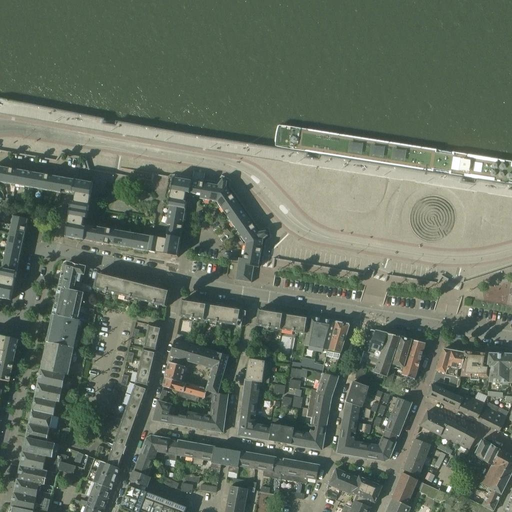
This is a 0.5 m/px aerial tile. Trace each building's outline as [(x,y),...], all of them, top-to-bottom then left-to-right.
[(0,182),(8,184),(11,169),(3,167),(1,176),(0,176),(0,182)] [(8,184),(17,186),(20,170),(11,169),(8,184)] [(17,186),(26,187),(29,172),(20,170),(17,186)] [(26,187),(35,189),(37,173),(29,172),(26,187)] [(35,189),(44,190),(46,175),(37,173),(35,189)] [(44,190),(52,192),(55,177),(46,175),(44,190)] [(61,193),(62,191),(64,178),(55,177),(52,192),(61,193)] [(62,191),(72,193),(76,194),(74,203),(71,203),(70,209),(71,209),(71,210),(86,212),(88,213),(93,183),(74,180),(64,178),(62,191)] [(168,207),(169,207),(186,210),(186,209),(187,209),(188,203),(185,203),(186,193),(190,194),(191,194),(201,196),(203,183),(198,182),(197,182),(193,181),(192,181),(174,178),(173,179),(169,206),(168,207)] [(224,197),(231,193),(227,187),(228,182),(223,179),(218,185),(212,184),(209,201),(217,202),(221,195),(224,197)] [(200,199),(209,201),(212,184),(203,183),(201,196),(200,199)] [(217,202),(221,209),(235,199),(231,193),(224,197),(221,195),(217,202)] [(221,209),(226,216),(240,206),(235,199),(221,209)] [(231,223),(245,213),(240,206),(226,216),(231,223)] [(169,207),(168,216),(184,219),(186,210),(169,207)] [(71,210),(70,215),(66,237),(95,243),(98,230),(83,227),(85,217),(86,212),(71,210)] [(231,223),(236,230),(250,220),(245,213),(231,223)] [(14,216),(12,225),(27,228),(29,219),(14,216)] [(168,216),(166,225),(170,225),(183,227),(184,219),(168,216)] [(236,230),(241,237),(255,227),(250,220),(236,230)] [(25,237),(27,228),(12,225),(10,234),(25,237)] [(150,236),(148,252),(150,252),(149,253),(155,254),(156,253),(177,257),(178,258),(179,258),(178,256),(181,238),(183,227),(170,225),(168,236),(167,240),(159,238),(152,237),(150,236)] [(98,227),(98,230),(95,243),(104,244),(107,229),(98,227)] [(241,237),(246,244),(254,242),(253,239),(260,234),(259,232),(255,227),(241,237)] [(115,230),(107,229),(104,244),(113,246),(115,230)] [(124,232),(115,230),(113,246),(121,247),(124,232)] [(133,233),(124,232),(121,247),(130,249),(133,233)] [(142,235),(133,233),(130,249),(139,250),(142,235)] [(23,246),(25,237),(10,234),(8,243),(23,246)] [(150,236),(142,235),(139,250),(148,252),(150,236)] [(261,255),(263,247),(255,245),(254,242),(246,244),(245,252),(261,255)] [(21,255),(23,246),(8,243),(6,252),(21,255)] [(4,261),(19,264),(21,255),(6,252),(4,261)] [(260,263),(261,258),(261,255),(245,252),(243,259),(239,258),(239,259),(238,264),(255,267),(254,267),(258,268),(259,268),(259,266),(260,263)] [(19,264),(4,261),(2,270),(17,273),(19,264)] [(65,264),(59,288),(80,292),(86,267),(67,263),(65,264)] [(235,280),(234,280),(235,281),(236,280),(243,282),(252,283),(252,282),(253,275),(254,267),(255,267),(238,264),(235,280)] [(17,273),(2,270),(1,275),(1,276),(0,280),(0,298),(11,301),(16,278),(17,273)] [(94,289),(118,295),(122,279),(113,277),(114,274),(108,273),(108,275),(98,273),(94,289)] [(142,301),(146,285),(137,283),(138,280),(132,279),(132,281),(122,279),(118,295),(142,301)] [(146,285),(142,301),(167,307),(171,291),(161,289),(162,286),(156,285),(155,287),(146,285)] [(59,288),(56,301),(81,307),(84,293),(80,292),(59,288)] [(180,317),(205,321),(208,304),(198,303),(199,300),(193,299),(193,302),(183,300),(180,317)] [(78,320),(81,307),(56,301),(53,315),(78,320)] [(217,306),(208,304),(205,321),(230,325),(232,308),(223,307),(223,304),(217,303),(217,306)] [(244,326),(247,312),(242,311),(242,310),(232,308),(230,325),(239,326),(244,326)] [(270,309),(269,311),(259,310),(257,326),(282,330),(284,314),(275,312),(275,310),(270,309)] [(293,315),(284,314),(282,330),(306,335),(309,318),(299,316),(300,314),(294,313),(293,315)] [(80,321),(78,320),(53,315),(50,329),(77,334),(80,321)] [(311,318),(305,346),(310,347),(310,348),(314,349),(314,348),(321,349),(321,351),(325,352),(325,350),(329,350),(329,349),(338,323),(311,318)] [(350,325),(338,323),(329,349),(342,351),(350,326),(350,325)] [(149,325),(147,337),(160,340),(163,328),(149,325)] [(50,329),(47,342),(74,348),(77,334),(50,329)] [(365,347),(364,351),(369,353),(367,360),(378,364),(388,334),(383,333),(375,331),(371,330),(365,347)] [(378,364),(375,373),(388,377),(389,375),(390,371),(392,365),(401,337),(388,334),(378,364)] [(0,352),(0,353),(0,380),(2,381),(7,382),(16,340),(0,336),(0,352)] [(160,340),(147,337),(144,349),(157,352),(160,340)] [(405,368),(413,341),(401,337),(392,365),(405,368)] [(174,340),(171,355),(189,360),(207,365),(202,387),(219,391),(229,356),(225,355),(213,351),(211,351),(202,348),(193,345),(189,345),(174,340)] [(426,344),(413,341),(405,368),(402,376),(415,379),(426,344)] [(71,362),(74,348),(47,342),(44,356),(71,362)] [(144,349),(141,360),(154,363),(157,352),(144,349)] [(323,373),(325,374),(333,376),(342,351),(329,349),(329,350),(325,365),(324,371),(323,373)] [(433,381),(456,387),(457,376),(463,376),(465,353),(444,349),(433,381)] [(465,353),(463,376),(469,377),(469,380),(478,380),(478,377),(489,378),(489,355),(465,353)] [(503,355),(497,355),(489,355),(489,378),(488,382),(509,383),(510,355),(503,355)] [(44,356),(42,370),(65,375),(68,375),(71,362),(44,356)] [(272,363),(249,359),(247,370),(270,373),(272,363)] [(141,360),(138,372),(152,375),(154,363),(141,360)] [(169,363),(166,376),(184,382),(188,366),(170,360),(169,363)] [(42,370),(39,383),(63,389),(63,384),(68,385),(69,380),(65,379),(65,375),(42,370)] [(270,373),(247,370),(246,380),(260,382),(269,383),(270,373)] [(138,372),(136,384),(148,388),(152,375),(138,372)] [(325,374),(321,384),(335,388),(338,378),(333,376),(325,374)] [(166,376),(163,387),(179,392),(183,393),(187,394),(191,395),(195,397),(199,398),(205,399),(205,397),(207,392),(216,394),(218,394),(219,391),(202,387),(187,382),(184,382),(166,376)] [(260,382),(246,380),(244,396),(258,398),(260,382)] [(354,382),(350,391),(366,397),(379,402),(381,397),(376,396),(372,394),(367,392),(369,388),(354,382)] [(60,401),(63,389),(39,383),(36,397),(57,402),(60,403),(60,401)] [(136,384),(132,394),(145,398),(148,388),(136,384)] [(331,399),(335,388),(321,384),(318,394),(331,399)] [(428,397),(438,401),(443,390),(432,385),(428,397)] [(164,405),(168,392),(163,390),(154,421),(166,423),(170,406),(164,405)] [(312,390),(309,410),(315,411),(328,414),(331,399),(318,394),(319,391),(317,391),(312,390)] [(453,395),(443,390),(438,401),(448,406),(453,395)] [(207,392),(205,397),(213,398),(212,405),(226,407),(228,396),(218,394),(216,394),(207,392)] [(362,408),(366,398),(350,392),(346,402),(362,408)] [(141,409),(145,398),(132,394),(128,404),(141,409)] [(448,406),(458,410),(463,399),(453,395),(448,406)] [(464,395),(463,399),(458,410),(468,415),(475,400),(464,395)] [(258,398),(244,396),(242,414),(256,416),(257,407),(263,408),(264,399),(258,398)] [(33,411),(53,416),(54,416),(57,402),(36,397),(33,411)] [(398,399),(392,414),(405,420),(412,404),(398,399)] [(475,400),(468,415),(478,420),(485,405),(475,400)] [(365,410),(362,408),(346,402),(344,415),(358,417),(364,418),(365,410)] [(128,404),(125,415),(137,419),(141,409),(128,404)] [(170,406),(166,423),(178,425),(180,417),(173,416),(175,408),(170,406)] [(211,415),(211,417),(225,419),(226,407),(214,406),(213,415),(211,415)] [(487,407),(482,417),(480,422),(490,427),(497,412),(487,407)] [(50,429),(53,416),(33,411),(30,424),(50,429)] [(180,417),(178,425),(179,425),(204,430),(206,416),(195,414),(181,411),(180,417)] [(312,426),(318,427),(326,428),(328,414),(315,411),(312,426)] [(420,426),(430,431),(438,416),(428,411),(420,426)] [(500,432),(507,417),(497,412),(490,427),(500,432)] [(256,416),(242,414),(239,435),(239,436),(252,438),(254,424),(255,420),(256,416)] [(387,427),(400,432),(405,420),(392,414),(387,427)] [(134,430),(137,419),(125,415),(121,425),(134,430)] [(355,432),(358,417),(344,415),(342,430),(355,432)] [(211,417),(206,416),(204,430),(223,433),(225,419),(211,417)] [(430,431),(434,433),(440,436),(447,421),(438,416),(430,431)] [(274,419),(272,427),(270,441),(280,443),(285,421),(274,419)] [(285,421),(280,443),(291,445),(294,431),(295,423),(285,421)] [(440,436),(450,441),(457,426),(447,421),(440,436)] [(30,424),(27,438),(47,443),(49,436),(58,438),(60,431),(50,429),(30,424)] [(254,424),(252,438),(270,441),(272,427),(258,425),(254,424)] [(121,425),(117,436),(130,440),(134,430),(121,425)] [(457,426),(450,441),(460,446),(467,431),(457,426)] [(308,448),(322,450),(326,428),(318,427),(317,431),(311,430),(311,434),(308,448)] [(387,427),(384,436),(397,441),(400,432),(387,427)] [(355,432),(342,430),(338,453),(354,456),(356,443),(354,442),(354,439),(355,432)] [(294,431),(291,445),(308,448),(311,434),(306,434),(294,431)] [(477,437),(467,431),(460,446),(469,451),(477,437)] [(113,446),(112,451),(124,455),(126,451),(130,440),(117,436),(113,446)] [(384,436),(380,447),(387,460),(389,459),(397,441),(384,436)] [(158,452),(166,453),(169,440),(151,437),(149,438),(158,452)] [(56,445),(47,443),(27,438),(24,452),(47,457),(53,458),(56,445)] [(154,460),(158,452),(149,438),(147,439),(141,455),(154,460)] [(415,439),(412,450),(427,456),(431,445),(423,442),(415,439)] [(170,440),(169,440),(166,453),(165,459),(176,461),(177,455),(180,442),(179,442),(170,440)] [(368,459),(370,445),(371,441),(366,440),(365,444),(356,443),(354,456),(368,459)] [(483,440),(474,456),(483,460),(492,445),(483,440)] [(177,455),(194,458),(197,445),(180,442),(177,455)] [(202,468),(211,469),(215,448),(211,447),(197,445),(194,458),(193,464),(203,466),(202,468)] [(368,459),(377,460),(385,462),(387,460),(380,447),(370,445),(368,459)] [(500,451),(492,445),(483,460),(482,461),(491,466),(500,451)] [(220,471),(222,463),(226,464),(229,465),(228,472),(238,474),(239,466),(242,452),(228,450),(215,448),(211,469),(220,471)] [(423,466),(427,456),(412,450),(408,460),(423,466)] [(112,451),(107,463),(120,468),(124,455),(112,451)] [(511,456),(500,451),(491,466),(487,474),(486,474),(479,485),(490,491),(501,496),(502,494),(511,473),(511,456)] [(44,471),(47,457),(24,452),(21,466),(44,471)] [(239,466),(255,469),(257,455),(245,453),(242,452),(239,466)] [(148,476),(154,460),(141,455),(135,471),(148,476)] [(263,477),(272,478),(275,459),(257,455),(255,469),(264,471),(263,477)] [(61,462),(62,460),(54,459),(51,472),(58,474),(59,470),(60,462),(61,462)] [(95,459),(87,479),(97,483),(112,489),(115,480),(120,468),(107,463),(95,459)] [(272,478),(282,480),(285,460),(284,460),(276,459),(275,459),(272,478)] [(282,480),(300,483),(304,464),(285,460),(282,480)] [(419,476),(423,466),(408,460),(406,466),(404,470),(419,476)] [(59,470),(80,477),(83,469),(61,462),(60,462),(59,470)] [(319,466),(304,464),(300,483),(307,484),(308,478),(317,480),(319,466)] [(48,472),(44,471),(21,466),(18,480),(40,484),(46,485),(48,472)] [(329,485),(341,490),(348,474),(336,469),(329,485)] [(133,477),(130,486),(145,492),(148,483),(150,477),(148,476),(135,471),(133,477)] [(190,482),(199,483),(200,478),(199,477),(200,473),(192,472),(191,476),(190,482)] [(392,499),(407,506),(418,479),(403,473),(392,499)] [(57,476),(51,474),(48,486),(54,487),(57,476)] [(359,478),(348,474),(341,490),(352,495),(359,478)] [(370,507),(372,502),(375,503),(383,486),(360,477),(359,478),(352,495),(353,494),(357,496),(355,501),(370,507)] [(18,480),(15,493),(39,499),(41,488),(39,487),(40,484),(18,480)] [(446,502),(449,495),(433,488),(419,481),(416,488),(421,490),(420,491),(430,496),(442,501),(442,500),(446,502)] [(97,483),(85,511),(103,511),(112,489),(97,483)] [(127,492),(121,509),(129,511),(185,511),(187,508),(161,498),(155,495),(155,496),(145,492),(130,486),(127,492)] [(255,489),(249,487),(248,490),(231,486),(228,499),(246,502),(248,492),(255,493),(255,489)] [(46,491),(44,499),(51,501),(53,493),(46,491)] [(494,511),(500,498),(501,496),(490,491),(482,506),(494,511)] [(37,509),(39,499),(15,493),(12,507),(34,511),(34,508),(37,509)] [(232,511),(244,511),(246,502),(228,499),(226,511),(232,511)] [(408,511),(411,508),(407,506),(392,499),(385,511),(408,511)] [(450,508),(454,501),(449,499),(446,506),(450,508)] [(369,511),(372,508),(370,507),(355,501),(352,508),(346,505),(344,510),(349,511),(369,511)]
